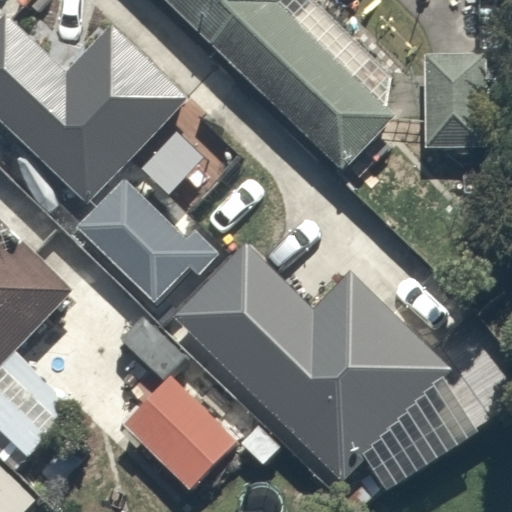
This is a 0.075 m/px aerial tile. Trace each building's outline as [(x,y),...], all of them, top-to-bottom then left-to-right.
[(164,0),(342,175),(414,103),(309,0),(164,0)] [(73,70),(15,12),(0,26),(0,120),(88,207),(195,98),(119,23),(73,70)] [(502,55),(429,54),(427,150),(501,151),(502,55)] [(158,170),(81,231),(142,309),(220,248),(158,170)] [(0,429),(31,459),(84,403),(18,340),(75,279),(2,211),(0,213),(0,429)] [(322,312),(252,240),(176,313),(340,482),(455,371),(361,274),(322,312)] [(186,366),(126,422),(199,502),(260,447),(186,366)]
